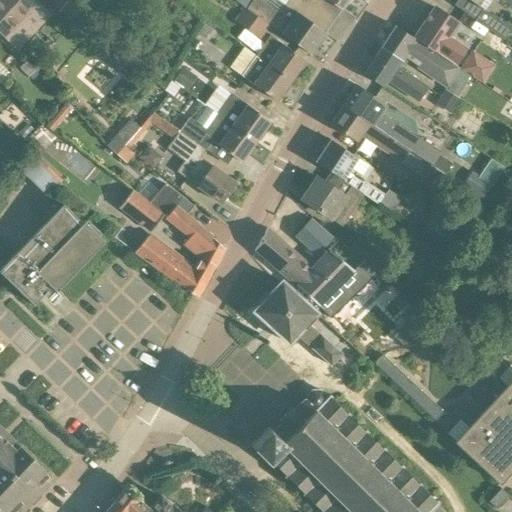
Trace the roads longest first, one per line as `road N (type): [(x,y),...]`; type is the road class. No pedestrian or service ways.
road 1 (residential): [(163,406),(403,0)]
road 2 (residential): [(131,451),(0,315)]
road 3 (residential): [(277,511),(163,406)]
